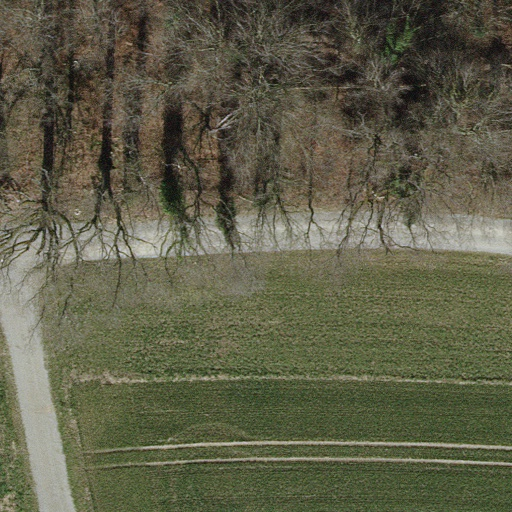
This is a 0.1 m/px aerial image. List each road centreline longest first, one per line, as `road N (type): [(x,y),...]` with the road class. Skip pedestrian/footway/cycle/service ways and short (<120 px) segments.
road 1 (track): [(5,248),(291,237),(511,248)]
road 2 (track): [(59,511),(5,248)]
